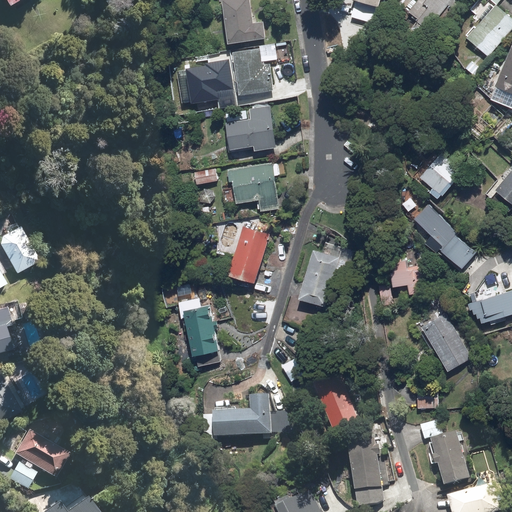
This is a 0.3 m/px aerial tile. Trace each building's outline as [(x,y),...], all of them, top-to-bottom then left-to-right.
[(248,0),(241,0),(226,2),(232,42),(264,38),(262,23),(252,24),(248,0)] [(464,0),(429,0),(417,17),(431,27),(449,4),(457,10),(464,0)] [(511,29),(511,19),(494,5),(483,18),(486,21),(471,39),(491,55),(511,29)] [(262,51),(236,54),(242,93),(273,88),(270,66),(264,67),(262,51)] [(511,54),(499,86),(511,91),(511,54)] [(186,62),(190,102),(213,99),(212,90),(227,89),(223,58),(186,62)] [(275,148),(268,108),(227,115),(233,148),(256,145),(257,150),(275,148)] [(462,173),(443,156),(423,178),(443,195),(462,173)] [(272,167),(231,173),(236,203),(261,199),(262,210),(278,207),(272,167)] [(218,168),(195,171),(197,186),(220,183),(218,168)] [(511,175),(500,190),(511,199),(511,175)] [(457,235),(430,208),(417,221),(445,247),(457,235)] [(269,236),(246,229),(233,274),(256,281),(269,236)] [(35,260),(19,230),(4,238),(3,246),(16,270),(35,260)] [(475,254),(457,237),(445,251),(462,267),(475,254)] [(324,255),(316,253),(304,298),(326,304),(339,259),(351,262),(353,252),(327,245),(324,255)] [(430,291),(425,263),(393,269),(398,297),(430,291)] [(393,304),(390,286),(374,289),(378,307),(393,304)] [(511,313),(511,292),(470,305),(472,310),(474,309),(476,314),(478,313),(479,318),(482,317),(484,322),(511,313)] [(36,300),(18,306),(23,321),(40,314),(36,300)] [(210,308),(188,312),(197,354),(218,350),(210,308)] [(5,309),(0,310),(0,325),(9,323),(5,309)] [(470,358),(446,317),(426,328),(450,369),(470,358)] [(34,321),(23,326),(33,349),(44,345),(34,321)] [(2,326),(0,326),(0,351),(9,349),(2,326)] [(298,358),(283,365),(292,382),(306,374),(298,358)] [(37,371),(22,378),(30,396),(45,389),(37,371)] [(339,378),(317,387),(335,430),(357,421),(339,378)] [(0,419),(17,410),(0,380),(0,419)] [(438,393),(420,393),(420,408),(438,408),(438,393)] [(272,436),(270,398),(252,399),(253,414),(216,416),(217,438),(272,436)] [(420,424),(425,443),(433,441),(444,438),(439,419),(420,424)] [(65,457),(28,435),(16,456),(52,478),(65,457)] [(469,480),(456,435),(434,441),(446,486),(469,480)] [(374,445),(352,449),(361,505),(383,501),(374,445)] [(35,475),(19,465),(11,478),(27,488),(35,475)] [(495,487),(450,500),(453,511),(498,511),(502,511),(495,487)] [(318,511),(310,496),(280,511),(318,511)] [(90,511),(84,503),(71,511),(60,511),(58,507),(50,511),(90,511)]
